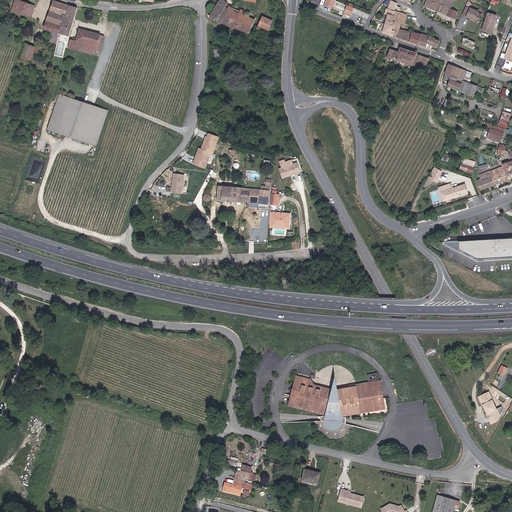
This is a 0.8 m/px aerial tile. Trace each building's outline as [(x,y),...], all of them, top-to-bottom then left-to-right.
[(36,6),(20,0),(16,0),(13,11),(32,18),(36,6)] [(78,8),(54,0),(45,29),(70,37),(78,8)] [(228,5),(225,0),(222,0),(218,3),(210,19),(250,34),(257,20),(244,14),(245,11),(242,10),(240,14),(235,11),(235,9),(231,7),(229,9),(227,7),(228,5)] [(337,0),(328,0),(326,6),(334,9),(337,0)] [(400,4),(393,1),(390,0),(386,4),(390,6),(386,15),(389,16),(386,25),(384,24),(382,32),(399,38),(401,29),(403,24),(406,25),(410,15),(398,11),(400,4)] [(428,0),(426,6),(457,19),(460,12),(452,9),(455,0),(428,0)] [(356,9),(349,6),(346,13),(353,16),(356,9)] [(498,16),(489,13),(483,30),(492,34),(498,16)] [(474,22),(476,18),(468,14),(464,23),(473,26),(474,22)] [(275,21),(263,16),(259,26),(270,32),(275,21)] [(102,35),(81,29),(78,41),(72,40),(71,48),(84,51),(85,43),(98,46),(102,35)] [(430,36),(401,29),(399,38),(427,47),(428,43),(438,48),(441,41),(430,36)] [(40,48),(27,44),(23,54),(31,56),(31,60),(37,61),(40,48)] [(400,52),(391,49),(387,57),(420,69),(421,64),(429,68),(431,59),(418,54),(418,53),(401,48),(400,52)] [(368,61),(372,62),(376,53),(365,49),(360,58),(368,61)] [(365,67),(366,67),(368,61),(360,58),(357,65),(365,67)] [(467,71),(449,64),(445,74),(457,78),(464,80),(467,71)] [(457,78),(445,74),(444,78),(449,81),(447,86),(454,88),(457,79),(457,78)] [(477,87),(457,79),(454,88),(474,96),(477,87)] [(489,89),(491,89),(493,83),(486,80),(483,91),(488,92),(489,89)] [(509,93),(511,90),(503,88),(504,86),(499,85),(497,90),(503,92),(502,93),(505,94),(506,92),(509,93)] [(91,104),(60,94),(49,130),(60,134),(97,146),(111,111),(91,104)] [(508,116),(509,107),(511,102),(502,100),(498,114),(508,116)] [(503,128),(489,123),(487,127),(492,128),(489,140),(502,144),(505,133),(501,131),(503,128)] [(202,148),(199,147),(193,164),(206,168),(212,153),(214,153),(219,136),(207,132),(202,148)] [(477,155),(490,156),(490,149),(477,148),(477,155)] [(280,169),(293,163),(290,154),(276,159),(280,169)] [(465,163),(462,163),(460,169),(474,173),(477,162),(467,159),(465,163)] [(511,161),(503,164),(504,167),(510,180),(511,179),(511,161)] [(482,179),(477,180),(482,191),(510,180),(504,167),(481,175),(482,179)] [(443,174),(437,170),(429,182),(436,185),(443,174)] [(174,172),(171,191),(182,193),(185,174),(174,172)] [(453,184),(440,188),(445,201),(470,194),(466,184),(455,188),(453,184)] [(271,191),(219,185),(218,200),(263,204),(264,197),(271,197),(271,191)] [(279,191),(274,191),(272,204),(280,205),(281,194),(279,194),(279,191)] [(291,214),(272,213),(271,227),(290,229),(291,214)] [(511,237),(462,241),(463,261),(511,257),(511,237)] [(509,369),(503,365),(499,374),(505,377),(509,369)] [(313,379),(297,375),(289,406),(326,416),(323,417),(323,419),(323,421),(316,422),(316,425),(318,430),(320,435),(324,438),(330,440),(337,440),(343,439),(352,433),(355,426),(347,424),(348,421),(348,418),(344,418),(387,410),(383,380),(338,389),(334,376),(331,389),(316,385),(313,379)] [(502,406),(498,408),(490,390),(479,395),(491,423),(503,418),(500,413),(505,411),(502,406)] [(254,468),(244,465),(241,478),(253,482),(256,473),(253,472),(254,468)] [(322,473),(305,469),(303,481),(319,485),(322,473)] [(237,485),(226,482),(224,490),(243,496),(244,489),(237,487),(237,485)] [(365,496),(341,489),(337,502),(361,509),(365,496)] [(461,507),(462,501),(440,495),(434,511),(455,511),(457,506),(461,507)]
